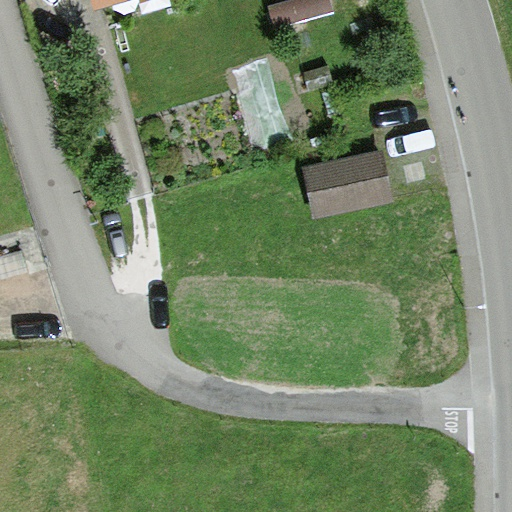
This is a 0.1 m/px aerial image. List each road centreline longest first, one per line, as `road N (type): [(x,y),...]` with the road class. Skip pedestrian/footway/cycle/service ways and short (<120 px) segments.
road 1 (residential): [(495,407),(279,407),(173,383),(119,335),(7,0)]
road 2 (tertiary): [(443,0),(494,217),(495,407)]
